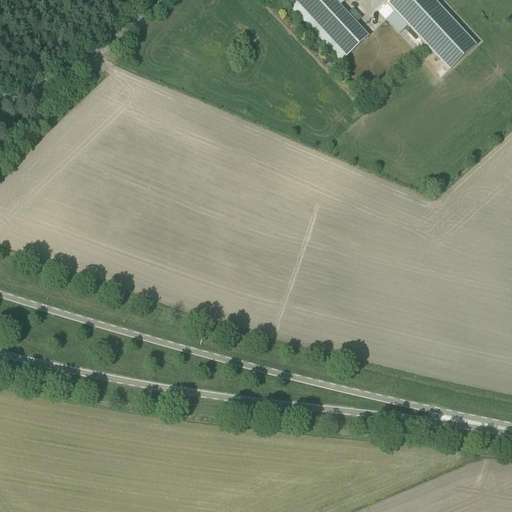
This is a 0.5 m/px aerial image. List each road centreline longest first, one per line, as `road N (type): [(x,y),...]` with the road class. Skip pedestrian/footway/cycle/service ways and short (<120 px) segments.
road 1 (primary): [(511,430),(0,295)]
road 2 (primary): [(0,353),(229,399),(511,430)]
road 3 (unclassified): [(0,100),(72,70),(159,0)]
